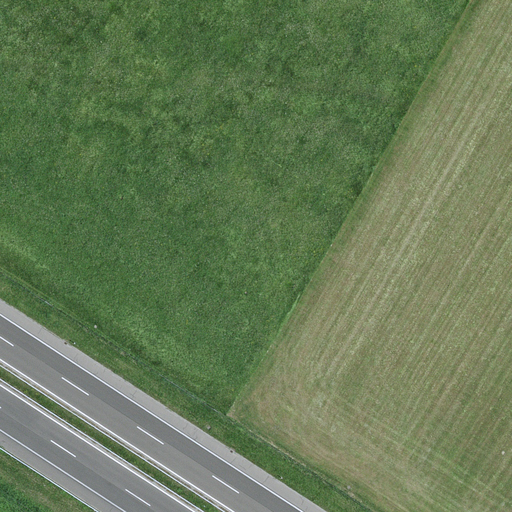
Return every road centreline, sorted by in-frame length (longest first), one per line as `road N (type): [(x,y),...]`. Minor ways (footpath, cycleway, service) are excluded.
road 1 (motorway): [(268,511),(0,337)]
road 2 (motorway): [(0,407),(159,511)]
